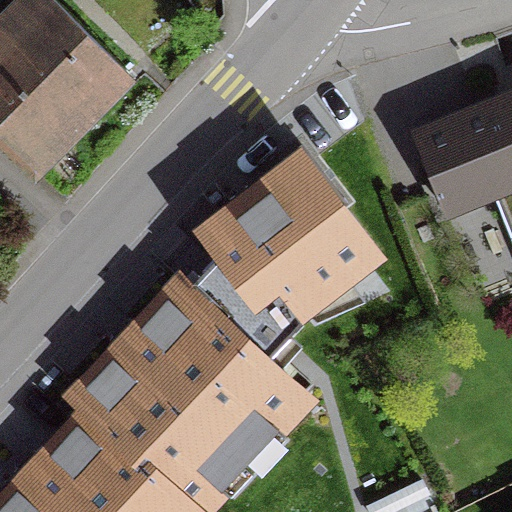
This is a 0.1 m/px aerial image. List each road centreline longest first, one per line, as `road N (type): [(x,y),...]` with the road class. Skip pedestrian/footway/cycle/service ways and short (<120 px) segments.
road 1 (residential): [(315,7),(0,351)]
road 2 (residential): [(478,0),(404,16),(315,7)]
